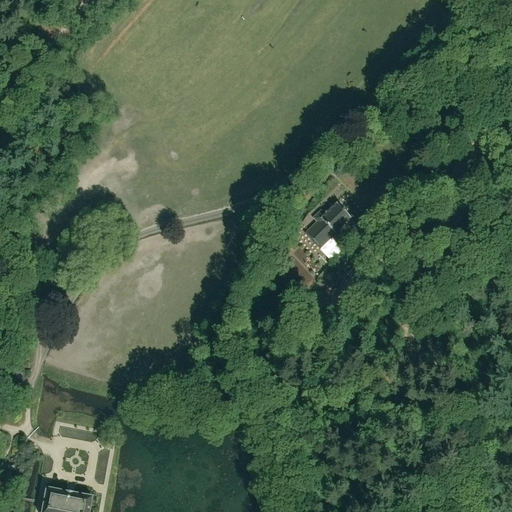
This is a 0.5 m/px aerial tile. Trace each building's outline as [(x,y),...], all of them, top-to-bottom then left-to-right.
[(351,219),(336,204),(325,215),(321,211),(313,219),(316,222),(306,233),(321,248),(331,238),(340,247),(348,240),(339,230),(351,219)] [(289,255),(293,251),(290,243),(283,238),(275,249),(281,254),(289,255)] [(318,285),(329,296),(340,285),(336,281),(335,282),(332,279),(333,277),(329,273),(318,285)] [(11,484),(13,474),(7,472),(5,483),(11,484)] [(42,511),(89,511),(92,498),(47,489),(42,511)]
